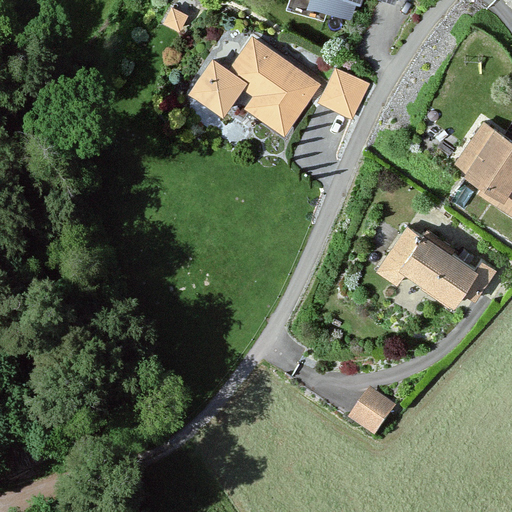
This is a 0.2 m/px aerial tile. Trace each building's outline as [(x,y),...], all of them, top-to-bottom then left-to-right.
[(310,0),(309,5),(353,19),(359,0),(380,0),(400,6),(402,0),(310,0)] [(161,17),(181,23),(186,7),(166,1),(161,17)] [(323,86),(255,37),(226,77),(256,98),(248,110),(286,138),(323,86)] [(371,84),(338,68),(320,104),(353,120),(371,84)] [(511,138),(496,127),(461,177),(511,213),(511,138)] [(475,270),(410,229),(379,276),(398,288),(405,279),(458,313),(466,300),(475,305),(498,270),(482,259),(475,270)] [(399,411),(372,393),(351,424),(378,442),(399,411)]
